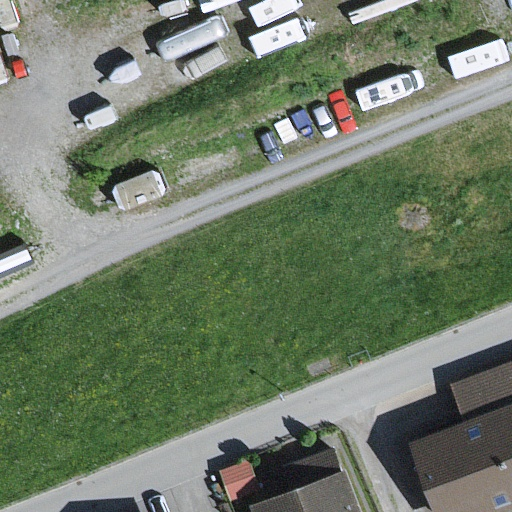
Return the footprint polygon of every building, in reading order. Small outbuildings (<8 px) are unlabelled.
[(511,364),(456,385),(471,427),(511,412),(511,364)] [(511,511),(511,412),(471,427),(426,443),(451,511),(511,511)] [(287,466),(297,492),(351,473),(340,445),(287,466)] [(254,461),(226,472),(237,500),(265,489),(254,461)] [(297,492),(257,507),(258,511),(365,511),(351,473),(297,492)]
